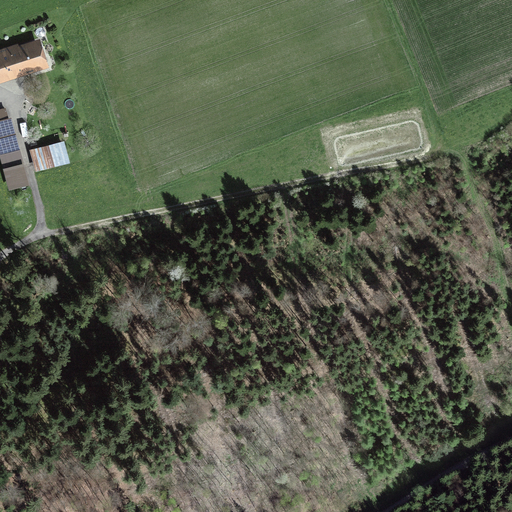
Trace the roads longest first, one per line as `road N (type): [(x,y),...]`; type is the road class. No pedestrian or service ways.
road 1 (track): [(0,88),(7,87),(45,210),(43,242),(0,259)]
road 2 (track): [(511,439),(388,511)]
road 3 (track): [(391,0),(439,118)]
